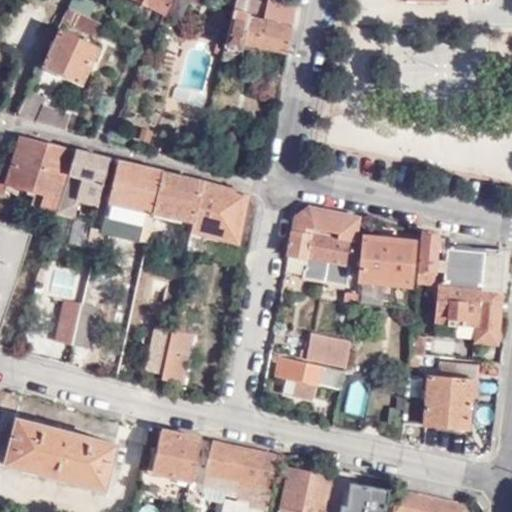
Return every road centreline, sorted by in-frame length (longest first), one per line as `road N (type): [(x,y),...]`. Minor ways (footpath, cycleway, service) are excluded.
road 1 (residential): [(0,133),(25,127),(279,189)]
road 2 (residential): [(228,424),(503,488)]
road 3 (residential): [(228,424),(279,189)]
road 4 (residential): [(0,364),(228,424)]
road 5 (residential): [(279,189),(511,230)]
road 6 (residential): [(318,0),(279,189)]
